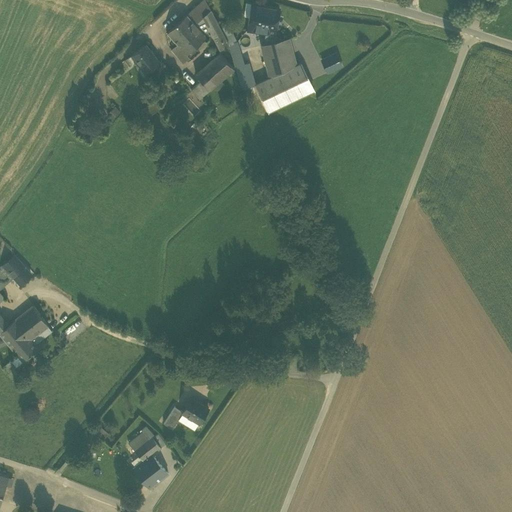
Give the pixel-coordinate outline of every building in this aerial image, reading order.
[(178,44),(186,54),(189,52),(206,37),(211,33),(221,49),(228,46),(223,35),(220,28),(205,0),(203,0),(168,33),(178,44)] [(243,17),(249,18),(252,4),(246,3),(243,17)] [(267,33),(275,34),(279,9),(252,4),(249,18),(247,30),(267,34),(267,33)] [(223,35),(228,46),(229,46),(237,42),(238,42),(229,25),(220,28),(223,35)] [(265,45),(281,41),(275,34),(267,33),(267,34),(265,45)] [(261,46),(269,78),(296,65),(289,39),(281,41),(265,45),(261,46)] [(241,89),(255,85),(249,63),(244,65),(237,42),(229,46),(232,56),(241,89)] [(132,55),(147,73),(153,68),(160,62),(159,62),(146,44),(132,55)] [(183,62),(189,57),(186,54),(178,44),(172,50),(176,55),(183,62)] [(192,89),(200,98),(202,96),(234,68),(226,59),(220,52),(196,74),(201,81),(192,89)] [(322,60),(328,73),(342,66),(336,54),(322,60)] [(153,68),(157,73),(166,66),(162,60),(159,62),(160,62),(153,68)] [(269,78),(255,85),(268,112),(313,90),(309,82),(300,63),(296,65),(269,78)] [(170,70),(166,66),(157,73),(161,77),(170,70)] [(141,110),(147,118),(160,108),(154,100),(141,110)] [(120,111),(115,106),(108,113),(113,119),(120,111)] [(159,127),(171,141),(176,137),(164,122),(159,127)] [(14,256),(3,266),(13,276),(14,278),(20,284),(31,275),(14,256)] [(9,282),(14,278),(13,276),(8,281),(0,272),(0,268),(3,266),(3,265),(0,267),(0,289),(0,290),(9,282)] [(0,272),(8,281),(13,276),(3,266),(0,268),(0,272)] [(18,355),(23,361),(38,348),(35,345),(37,343),(51,331),(33,307),(8,327),(0,332),(0,334),(4,339),(9,345),(18,355)] [(0,348),(9,345),(4,339),(0,341),(0,348)] [(23,362),(23,361),(18,355),(11,361),(16,368),(23,362)] [(3,368),(8,375),(14,370),(16,368),(11,361),(3,368)] [(20,378),(14,370),(8,375),(14,382),(20,378)] [(183,413),(189,417),(185,422),(195,428),(199,423),(208,408),(198,401),(197,402),(191,398),(183,411),(182,412),(183,413)] [(164,423),(172,429),(179,418),(183,413),(182,412),(183,411),(174,406),(164,423)] [(179,418),(185,422),(189,417),(183,413),(179,418)] [(97,428),(107,437),(109,435),(96,423),(90,430),(94,433),(97,428)] [(151,434),(153,436),(155,435),(146,425),(141,430),(142,431),(143,430),(148,436),(150,434),(151,434)] [(94,433),(103,441),(107,437),(97,428),(94,433)] [(128,443),(134,450),(149,438),(148,436),(143,430),(142,431),(128,443)] [(158,433),(155,435),(153,436),(152,437),(161,448),(165,444),(158,433)] [(150,434),(148,436),(149,438),(134,450),(139,456),(143,460),(151,454),(152,455),(161,448),(152,437),(153,436),(151,434),(150,434)] [(133,469),(150,490),(168,474),(152,455),(151,454),(143,460),(135,467),(133,469)] [(131,463),(135,467),(143,460),(139,456),(131,463)] [(0,475),(0,508),(6,487),(9,478),(0,475)]
